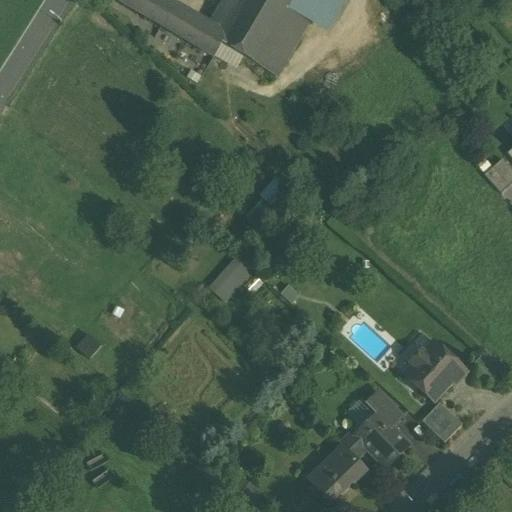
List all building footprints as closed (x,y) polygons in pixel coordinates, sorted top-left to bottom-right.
[(112,0),(112,1),(213,60),(220,48),(219,46),(223,40),(155,0),(112,0)] [(245,0),(223,40),(219,46),(220,48),(254,67),(262,53),(287,10),(293,0),(245,0)] [(293,0),(287,10),(309,23),(322,31),(340,0),(293,0)] [(287,10),(262,53),(284,66),(309,23),(287,10)] [(284,66),(262,53),(254,67),(276,80),(284,66)] [(511,187),(511,172),(502,161),(484,177),(501,197),(511,187)] [(208,289),(225,304),(253,273),(236,258),(208,289)] [(433,345),(423,356),(421,354),(411,366),(413,368),(404,377),(433,403),(453,381),(451,378),(459,369),(433,345)] [(501,371),(483,355),(474,366),(491,381),(501,371)] [(403,419),(376,395),(365,406),(376,417),(377,417),(391,431),(403,419)] [(461,427),(439,405),(421,424),(444,445),(461,427)] [(376,417),(356,437),(352,433),(338,446),(342,449),(355,463),(367,452),(385,470),(408,448),(391,431),(377,417),(376,417)] [(342,449),(311,479),(323,490),(318,494),(329,506),(351,485),(352,486),(365,473),(355,463),(342,449)] [(262,496),(248,484),(238,495),(253,508),(262,496)]
